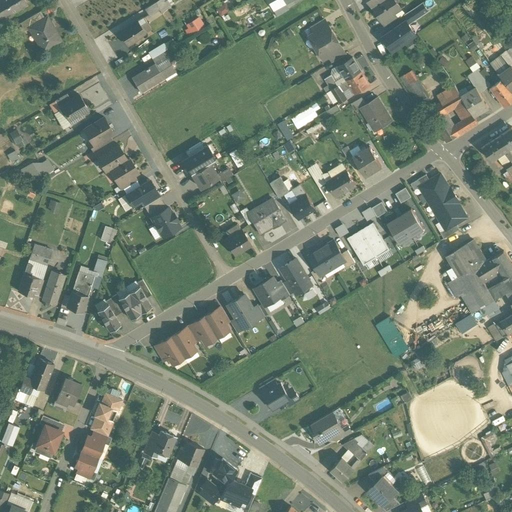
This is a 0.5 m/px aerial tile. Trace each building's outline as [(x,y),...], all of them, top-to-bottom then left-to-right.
[(0,0),(0,15),(3,20),(27,6),(23,0),(0,0)] [(162,0),(155,4),(160,12),(162,15),(169,11),(162,0)] [(169,0),(161,0),(162,0),(169,11),(174,8),(169,0)] [(265,0),(273,14),(292,4),(291,2),(289,0),(265,0)] [(366,0),(372,9),(386,0),(366,0)] [(392,0),(386,0),(372,9),(381,23),(382,23),(393,16),(400,11),(392,0)] [(155,4),(145,10),(150,18),(160,12),(155,4)] [(405,23),(408,27),(428,13),(422,5),(404,17),(407,22),(405,23)] [(217,11),(221,18),(230,13),(225,6),(217,11)] [(40,12),(30,18),(34,26),(45,19),(40,12)] [(478,20),(471,13),(468,15),(474,23),(478,20)] [(393,16),(382,23),(386,29),(397,21),(393,16)] [(30,18),(20,24),(25,32),(29,30),(29,29),(34,26),(30,18)] [(34,26),(29,29),(29,30),(43,52),(61,41),(47,18),(45,20),(45,19),(34,26)] [(144,18),(120,32),(128,46),(152,31),(144,18)] [(199,21),(187,28),(189,31),(193,36),(205,29),(199,21)] [(323,22),(310,30),(313,36),(327,27),(323,22)] [(408,27),(405,23),(405,24),(383,40),(392,53),(415,37),(408,27)] [(342,51),(327,27),(313,36),(308,39),(323,63),(328,60),(341,51),(342,51)] [(189,31),(182,36),(185,41),(193,36),(189,31)] [(173,51),(165,56),(167,60),(171,65),(178,60),(173,51)] [(341,51),(328,60),(331,65),(345,57),(341,51)] [(511,59),(507,52),(500,57),(508,69),(511,67),(511,68),(511,59)] [(164,55),(153,62),(156,67),(167,60),(165,56),(164,55)] [(156,67),(133,81),(141,95),(165,80),(163,76),(173,70),(171,65),(167,60),(156,67)] [(352,61),(338,70),(344,80),(346,83),(360,74),(352,61)] [(508,69),(505,72),(507,74),(501,79),(501,80),(511,93),(511,92),(511,68),(511,67),(508,69)] [(478,70),(473,74),(477,81),(483,77),(478,70)] [(360,74),(346,83),(350,90),(355,98),(369,89),(360,74)] [(477,81),(473,74),(467,78),(474,89),(475,89),(479,94),(484,90),(477,81)] [(483,77),(477,81),(484,90),(490,87),(483,77)] [(331,78),(324,82),(330,93),(337,88),(335,85),(331,78)] [(344,80),(335,85),(337,88),(346,83),(344,80)] [(511,93),(501,80),(490,89),(505,108),(511,102),(511,93)] [(426,99),(415,82),(406,87),(418,105),(426,99)] [(346,83),(337,88),(341,95),(350,90),(346,83)] [(337,88),(330,93),(339,107),(346,103),(341,95),(337,88)] [(474,89),(461,98),(462,100),(464,104),(465,104),(472,117),(473,118),(488,109),(479,94),(475,89),(474,89)] [(350,90),(341,95),(346,103),(355,98),(350,90)] [(67,94),(55,101),(58,107),(70,100),(67,94)] [(458,94),(440,104),(446,114),(447,115),(465,104),(464,104),(461,98),(458,94)] [(70,100),(58,107),(60,111),(63,110),(72,125),(83,118),(81,115),(88,111),(79,95),(70,100)] [(377,99),(365,108),(360,111),(360,112),(375,134),(392,123),(392,122),(391,123),(377,100),(378,100),(377,99)] [(361,100),(350,106),(355,115),(360,112),(360,111),(365,108),(361,100)] [(440,104),(428,113),(433,122),(443,116),(446,114),(440,104)] [(340,112),(336,107),(325,115),(328,120),(340,112)] [(443,116),(433,122),(447,145),(460,137),(454,129),(452,130),(443,116)] [(472,117),(461,124),(467,132),(478,125),(473,118),(472,117)] [(104,120),(84,131),(92,144),(89,145),(90,146),(104,138),(105,140),(109,137),(109,138),(113,135),(104,120)] [(511,129),(499,137),(509,151),(511,149),(511,129)] [(24,146),(16,133),(12,135),(19,149),(24,146)] [(104,138),(90,146),(94,154),(112,143),(109,138),(109,137),(105,140),(104,138)] [(499,137),(482,149),(492,163),(507,153),(508,154),(506,156),(511,162),(511,161),(511,155),(509,151),(499,137)] [(112,143),(94,154),(99,161),(111,154),(110,152),(116,148),(115,148),(112,143)] [(116,148),(110,152),(111,154),(99,161),(106,174),(110,172),(127,162),(118,146),(115,148),(116,148)] [(190,153),(193,159),(205,151),(201,146),(190,153)] [(189,160),(181,165),(187,174),(189,172),(193,177),(210,165),(216,161),(208,149),(205,151),(193,159),(190,161),(189,160)] [(347,150),(342,153),(348,164),(353,161),(353,160),(347,150)] [(353,160),(353,161),(365,180),(381,169),(369,150),(353,160)] [(15,152),(8,156),(12,163),(19,159),(15,152)] [(127,162),(110,172),(117,185),(129,178),(130,180),(134,177),(134,178),(139,175),(130,160),(127,162)] [(511,161),(511,162),(503,167),(508,174),(511,171),(511,161)] [(21,162),(16,164),(19,171),(24,169),(21,162)] [(40,164),(34,164),(16,174),(19,179),(22,177),(25,182),(31,179),(33,183),(47,175),(40,164)] [(210,165),(193,177),(201,190),(218,180),(219,180),(217,177),(210,165)] [(323,179),(317,168),(308,174),(319,191),(326,187),(326,186),(332,182),(329,177),(323,179)] [(343,168),(336,172),(339,178),(346,173),(343,168)] [(228,170),(217,177),(219,180),(218,180),(221,185),(233,178),(228,170)] [(339,178),(336,172),(329,177),(332,182),(326,186),(326,187),(335,200),(343,195),(344,196),(355,189),(346,173),(339,178)] [(511,182),(511,180),(507,173),(503,176),(509,185),(511,182)] [(419,189),(427,204),(449,191),(440,176),(429,183),(419,189)] [(129,178),(117,185),(122,192),(137,183),(134,178),(134,177),(130,180),(129,178)] [(419,189),(429,183),(425,178),(410,187),(414,192),(419,189)] [(280,180),(270,186),(279,201),(284,198),(289,195),(283,185),(280,180)] [(150,182),(126,197),(133,209),(142,204),(142,203),(157,194),(150,182)] [(292,192),(286,183),(283,185),(289,195),(292,193),(291,193),(292,192)] [(315,213),(299,188),(292,192),(291,193),(292,193),(298,203),(289,208),(298,223),(299,223),(299,222),(306,217),(307,218),(308,218),(307,217),(314,213),(314,214),(315,213)] [(395,196),(401,205),(411,199),(405,190),(395,196)] [(427,204),(436,219),(458,206),(459,205),(450,190),(449,191),(427,204)] [(240,192),(232,196),(236,204),(245,200),(240,192)] [(289,195),(284,198),(289,208),(298,203),(292,193),(289,195)] [(157,194),(142,203),(142,204),(145,209),(160,199),(157,194)] [(152,220),(167,211),(160,199),(145,209),(152,220)] [(250,216),(249,216),(254,224),(262,238),(285,224),(272,202),(250,216)] [(377,221),(387,214),(381,205),(371,211),(377,221)] [(436,219),(445,233),(455,227),(467,220),(458,206),(436,219)] [(169,210),(167,211),(152,220),(164,240),(180,229),(177,223),(178,222),(174,215),(173,216),(169,210)] [(20,214),(12,211),(8,219),(16,223),(20,214)] [(67,214),(59,211),(55,220),(63,223),(67,214)] [(247,211),(241,214),(249,227),(254,224),(249,216),(250,216),(247,211)] [(411,211),(387,226),(399,246),(423,232),(411,211)] [(389,251),(372,224),(346,240),(363,267),(389,251)] [(237,227),(226,234),(229,240),(240,233),(237,227)] [(459,232),(455,227),(445,233),(440,236),(443,242),(459,232)] [(117,232),(106,229),(101,242),(104,243),(111,245),(113,246),(117,232)] [(229,240),(225,242),(235,258),(252,247),(242,232),(240,233),(229,240)] [(111,245),(104,243),(102,250),(109,253),(111,245)] [(474,243),(462,250),(475,271),(486,265),(474,243)] [(333,244),(321,251),(333,270),(341,265),(345,263),(341,257),(333,244)] [(52,252),(34,246),(29,261),(47,267),(52,252)] [(462,250),(447,259),(458,279),(460,282),(463,279),(475,271),(462,250)] [(333,270),(321,251),(309,258),(317,272),(320,278),(323,276),(333,270)] [(355,266),(347,253),(341,257),(345,263),(341,265),(345,272),(355,266)] [(486,265),(475,271),(483,283),(500,273),(503,270),(504,272),(511,267),(503,254),(486,265)] [(47,267),(29,261),(28,265),(32,266),(30,274),(28,274),(27,276),(42,281),(47,267)] [(295,262),(280,271),(287,283),(294,294),(295,296),(301,293),(309,288),(311,287),(295,262)] [(511,268),(511,267),(504,272),(503,270),(500,273),(505,281),(511,276),(511,268)] [(483,283),(475,271),(463,279),(470,291),(480,309),(484,307),(492,303),(487,294),(482,284),(483,283)] [(323,276),(320,278),(317,272),(311,275),(319,288),(327,282),(323,276)] [(79,273),(72,293),(88,298),(91,289),(95,278),(79,273)] [(27,276),(24,275),(18,293),(33,298),(35,292),(39,293),(42,281),(27,276)] [(63,280),(51,275),(42,301),(55,305),(63,280)] [(511,276),(505,281),(500,284),(506,295),(511,291),(511,276)] [(102,280),(95,278),(91,289),(98,291),(102,280)] [(458,279),(448,285),(455,299),(461,296),(470,291),(463,279),(460,282),(458,279)] [(272,281),(255,291),(264,306),(265,308),(266,307),(279,299),(275,293),(278,291),(275,287),(272,281)] [(143,282),(137,285),(139,288),(147,300),(152,297),(143,282)] [(283,286),(281,283),(275,287),(278,291),(275,293),(279,299),(281,302),(289,297),(289,296),(283,286)] [(294,294),(287,283),(283,286),(289,296),(294,294)] [(119,300),(126,312),(131,321),(152,309),(147,300),(139,288),(119,300)] [(480,309),(470,291),(461,296),(471,315),(474,313),(480,309)] [(497,300),(491,292),(487,294),(492,303),(497,300)] [(88,298),(72,293),(70,299),(67,309),(83,314),(88,298)] [(119,300),(117,296),(106,303),(108,306),(115,318),(126,312),(119,300)] [(65,297),(61,307),(67,309),(70,299),(65,297)] [(244,297),(228,307),(236,321),(242,331),(243,330),(242,329),(257,320),(258,321),(259,321),(253,311),(244,297)] [(511,301),(510,302),(511,306),(511,317),(495,328),(502,340),(511,334),(511,301)] [(492,303),(484,307),(490,315),(497,311),(492,303)] [(115,318),(108,306),(97,312),(110,333),(120,327),(115,318)] [(265,308),(264,306),(259,309),(264,317),(270,314),(266,307),(265,308)] [(258,307),(253,311),(259,321),(264,317),(259,309),(258,307)] [(230,323),(222,310),(217,313),(225,326),(230,323)] [(216,312),(205,319),(217,339),(229,332),(225,326),(217,313),(216,312)] [(205,319),(194,325),(194,326),(202,339),(206,346),(217,339),(205,319)] [(475,328),(469,320),(456,328),(463,337),(475,328)] [(236,321),(231,324),(237,334),(242,331),(236,321)] [(405,354),(387,322),(377,327),(395,359),(405,354)] [(202,339),(194,326),(189,330),(197,343),(202,339)] [(197,343),(189,330),(184,333),(192,345),(197,343)] [(184,332),(172,339),(185,360),(196,352),(184,333),(184,332)] [(172,339),(161,345),(162,346),(170,360),(174,366),(185,360),(172,339)] [(170,360),(162,346),(156,350),(164,363),(170,360)] [(453,347),(445,352),(448,358),(456,354),(453,347)] [(54,366),(38,360),(35,367),(30,380),(28,385),(40,390),(44,392),(54,366)] [(30,365),(24,378),(30,380),(35,367),(30,365)] [(511,386),(511,378),(507,367),(502,375),(508,388),(511,386)] [(30,380),(24,378),(19,390),(25,392),(28,385),(30,380)] [(81,386),(65,380),(57,399),(68,403),(73,406),(81,386)] [(273,381),(260,389),(263,395),(277,386),(273,381)] [(40,390),(28,385),(25,392),(27,393),(37,397),(40,390)] [(263,395),(272,410),(286,402),(290,400),(289,399),(280,385),(277,386),(263,395)] [(25,392),(19,390),(15,401),(22,405),(27,393),(25,392)] [(37,397),(27,393),(22,405),(32,409),(37,397)] [(296,395),(289,399),(290,400),(286,402),(290,408),(300,402),(296,395)] [(121,403),(106,397),(102,406),(111,410),(106,421),(98,417),(95,424),(100,426),(100,428),(109,432),(121,403)] [(68,403),(57,399),(53,408),(64,412),(68,403)] [(102,406),(100,405),(95,416),(98,417),(106,421),(111,410),(102,406)] [(42,412),(36,410),(32,421),(37,423),(42,412)] [(332,413),(311,425),(315,431),(314,436),(319,445),(332,438),(343,432),(342,430),(332,413)] [(55,422),(43,417),(40,424),(45,426),(52,429),(55,422)] [(100,426),(95,424),(92,431),(94,432),(106,437),(109,432),(100,428),(100,426)] [(52,429),(45,426),(37,446),(41,447),(53,453),(62,433),(52,429)] [(343,432),(332,438),(335,444),(351,435),(347,428),(342,430),(343,432)] [(106,437),(94,432),(92,439),(104,444),(103,444),(109,447),(112,440),(106,437)] [(176,439),(161,433),(156,445),(153,451),(154,452),(168,457),(176,439)] [(92,439),(88,437),(82,452),(97,459),(103,444),(104,444),(92,439)] [(353,441),(342,447),(349,454),(350,453),(356,446),(357,444),(353,441)] [(149,443),(144,454),(152,457),(154,452),(153,451),(156,445),(149,443)] [(204,450),(186,443),(183,452),(180,450),(176,459),(178,459),(189,464),(197,467),(204,450)] [(367,456),(356,446),(350,453),(354,457),(360,463),(367,456)] [(53,453),(41,447),(38,454),(51,459),(53,453)] [(97,459),(82,452),(75,467),(79,469),(91,474),(92,473),(97,459)] [(348,465),(341,459),(330,471),(343,483),(360,463),(354,457),(348,465)] [(178,459),(155,511),(175,511),(183,493),(185,494),(188,487),(186,486),(191,476),(185,473),(189,464),(178,459)] [(210,472),(213,473),(213,474),(226,484),(229,480),(236,471),(223,460),(222,462),(216,459),(210,472)] [(197,467),(189,464),(185,473),(191,476),(193,476),(197,467)] [(91,474),(79,469),(76,475),(94,483),(97,475),(92,473),(91,474)] [(383,469),(367,477),(375,485),(382,479),(382,478),(387,473),(383,469)] [(256,496),(263,480),(250,475),(246,487),(252,490),(250,494),(256,496)] [(382,479),(375,485),(368,492),(382,506),(383,507),(392,498),(397,493),(382,478),(382,479)] [(223,493),(208,480),(206,483),(199,496),(212,506),(220,500),(223,493)] [(250,494),(252,490),(246,487),(240,485),(240,486),(236,485),(237,483),(229,480),(226,484),(227,485),(223,493),(220,500),(239,508),(242,502),(246,504),(250,494)] [(10,496),(0,492),(0,500),(1,501),(0,502),(0,509),(4,511),(6,504),(10,496)] [(422,495),(406,503),(410,510),(410,511),(426,503),(422,495)] [(392,498),(383,507),(382,506),(381,508),(384,511),(387,511),(400,506),(392,498)] [(261,506),(253,503),(250,511),(256,511),(257,511),(258,511),(261,506)] [(426,503),(410,511),(410,510),(406,511),(420,511),(420,510),(427,506),(426,503)]
